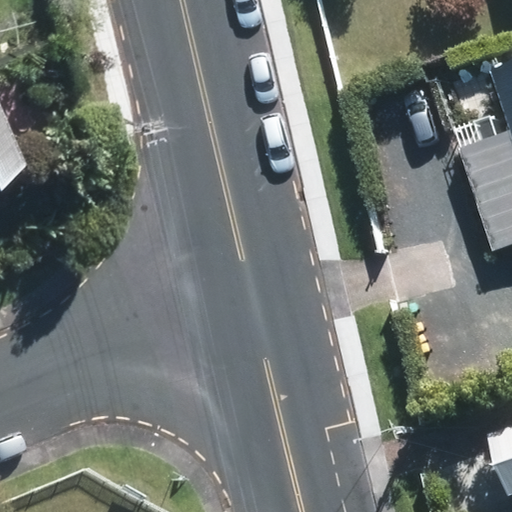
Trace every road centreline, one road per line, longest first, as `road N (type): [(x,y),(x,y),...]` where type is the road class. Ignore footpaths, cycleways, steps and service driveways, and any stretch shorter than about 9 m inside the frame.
road 1 (secondary): [(186,0),(252,290)]
road 2 (residential): [(0,401),(252,290)]
road 3 (secondary): [(252,290),(304,511)]
